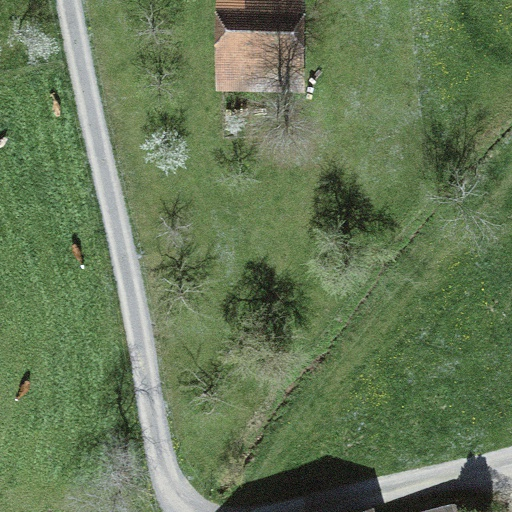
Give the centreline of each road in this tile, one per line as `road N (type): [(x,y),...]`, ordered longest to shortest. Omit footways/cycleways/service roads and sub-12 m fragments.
road 1 (track): [(191,511),(177,501),(158,458),(69,0)]
road 2 (track): [(511,464),(302,511)]
